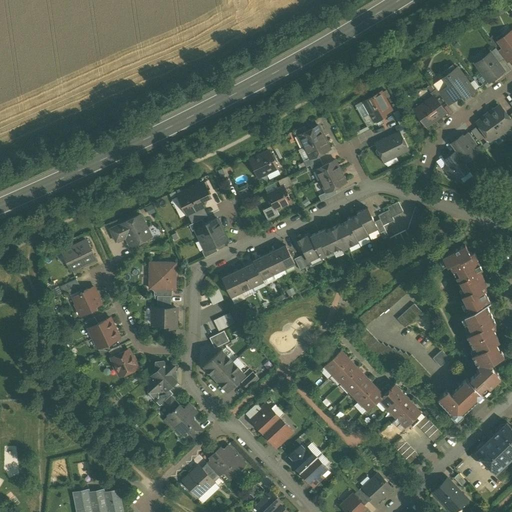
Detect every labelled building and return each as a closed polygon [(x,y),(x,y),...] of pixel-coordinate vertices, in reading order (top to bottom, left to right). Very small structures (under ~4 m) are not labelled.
[(511,35),(509,32),(498,41),(502,47),(497,51),(503,59),(505,62),(511,58),(511,59),(511,57),(511,35)] [(497,51),(495,48),(488,53),(490,55),(490,54),(496,63),(503,59),(497,51)] [(496,63),(490,54),(490,55),(477,64),(489,80),(502,71),(496,63)] [(456,67),(443,77),(448,84),(443,88),(453,101),(462,95),(462,96),(467,93),(468,94),(469,95),(474,91),(456,67)] [(443,88),(438,92),(448,105),(453,101),(443,88)] [(446,103),(436,89),(430,93),(433,97),(435,100),(436,99),(441,106),(446,103)] [(381,93),(363,103),(373,120),(381,116),(380,114),(390,109),(381,93)] [(441,106),(436,99),(435,100),(433,97),(414,111),(425,125),(428,125),(445,112),(441,106)] [(373,120),(363,103),(356,107),(366,124),(373,120)] [(511,123),(500,106),(494,111),(493,110),(491,112),(491,113),(489,116),(502,133),(508,129),(508,126),(511,123)] [(502,133),(489,116),(485,117),(485,116),(482,118),(483,119),(477,123),(490,140),(494,137),(496,137),(502,133)] [(403,123),(396,127),(398,132),(404,129),(405,132),(407,131),(403,123)] [(304,126),(293,131),(296,136),(299,135),(307,131),(304,126)] [(307,131),(299,135),(304,147),(324,137),(318,126),(307,131)] [(483,137),(476,128),(471,131),(478,141),(483,137)] [(399,132),(375,144),(377,149),(376,151),(378,154),(380,154),(383,160),(395,155),(395,156),(408,150),(399,132)] [(476,145),(468,134),(463,137),(471,148),(476,145)] [(462,136),(450,144),(456,151),(464,162),(475,154),(471,148),(463,137),(462,136)] [(324,137),(304,147),(310,159),(318,155),(330,149),(324,137)] [(362,140),(364,146),(372,144),(370,138),(362,140)] [(269,151),(250,160),(256,173),(263,169),(265,174),(277,168),(269,151)] [(464,162),(456,151),(444,160),(448,164),(456,175),(458,178),(469,170),(464,162)] [(318,155),(310,159),(303,162),(306,167),(310,165),(320,160),(318,155)] [(320,160),(310,165),(312,171),(315,170),(323,166),(320,160)] [(323,166),(315,170),(321,181),(340,171),(335,160),(323,166)] [(456,175),(448,164),(443,168),(451,179),(456,175)] [(346,182),(340,171),(321,181),(326,192),(334,188),(346,182)] [(288,176),(278,181),(281,187),(283,186),(284,188),(292,185),(288,176)] [(202,183),(178,195),(182,203),(186,204),(190,212),(190,213),(201,208),(203,207),(202,205),(204,198),(209,196),(202,183)] [(281,187),(268,194),(273,205),(275,209),(276,209),(291,202),(284,188),(283,186),(281,187)] [(326,192),(318,196),(321,201),(337,193),(334,188),(326,192)] [(398,202),(387,207),(389,210),(392,217),(403,212),(398,202)] [(273,205),(262,210),(267,220),(279,215),(276,209),(275,209),(273,205)] [(201,208),(190,213),(190,212),(187,213),(192,224),(202,219),(207,216),(203,207),(201,208)] [(426,211),(415,207),(407,230),(418,234),(426,211)] [(367,208),(356,213),(357,215),(367,234),(377,229),(374,222),(367,208)] [(389,210),(378,215),(380,220),(383,226),(394,221),(392,217),(389,210)] [(140,215),(121,224),(111,230),(116,241),(127,235),(130,243),(140,239),(141,241),(151,236),(140,215)] [(367,234),(357,215),(347,220),(347,221),(348,221),(357,240),(368,235),(367,234)] [(204,224),(195,229),(195,230),(200,240),(222,229),(217,218),(204,224)] [(192,224),(189,225),(192,231),(195,230),(195,229),(204,224),(202,219),(192,224)] [(380,220),(374,222),(382,238),(388,236),(383,226),(380,220)] [(337,226),(347,247),(348,247),(358,242),(357,240),(348,221),(347,221),(337,226)] [(325,229),(310,236),(319,255),(321,258),(326,255),(326,254),(333,251),(334,253),(342,249),(342,250),(348,248),(348,247),(347,247),(337,226),(326,231),(325,229)] [(222,229),(200,240),(205,250),(215,246),(227,239),(222,229)] [(405,231),(389,239),(394,249),(410,241),(405,231)] [(309,234),(298,239),(305,254),(308,260),(319,255),(310,236),(309,234)] [(86,240),(62,251),(72,270),(81,266),(81,267),(86,264),(86,263),(95,259),(86,240)] [(289,252),(286,245),(275,251),(284,269),(294,263),(292,258),(293,255),(291,252),(289,252)] [(465,245),(442,257),(447,266),(449,265),(458,282),(459,282),(479,271),(482,269),(475,257),(476,257),(474,253),(473,253),(473,252),(471,253),(470,254),(465,245)] [(215,246),(205,250),(202,251),(205,257),(217,251),(215,246)] [(275,251),(264,256),(273,274),(284,269),(275,251)] [(305,254),(300,256),(305,268),(311,265),(309,260),(308,260),(305,254)] [(264,256),(253,261),(254,263),(262,279),(273,274),(264,256)] [(305,268),(300,256),(294,259),(300,270),(305,268)] [(176,263),(150,262),(149,288),(152,288),(154,291),(157,288),(172,289),(175,289),(176,263)] [(254,263),(243,268),(252,286),(263,281),(262,279),(254,263)] [(243,268),(233,273),(241,291),(252,286),(243,268)] [(465,309),(468,314),(486,305),(490,303),(484,291),(486,290),(485,285),(486,284),(483,278),(484,278),(479,271),(459,282),(465,293),(461,296),(467,308),(465,309)] [(233,273),(222,279),(225,285),(224,287),(225,290),(228,291),(230,297),(241,291),(233,273)] [(76,279),(60,287),(63,292),(79,285),(76,279)] [(403,282),(377,305),(384,312),(384,313),(410,291),(403,282)] [(79,285),(63,292),(65,298),(81,290),(79,285)] [(93,287),(80,293),(80,294),(73,297),(77,304),(76,304),(81,315),(94,309),(93,307),(100,304),(95,294),(96,294),(93,287)] [(223,300),(218,289),(213,292),(218,303),(223,300)] [(218,303),(213,292),(207,295),(213,305),(218,303)] [(171,296),(157,296),(157,308),(170,308),(171,296)] [(376,304),(368,312),(374,319),(375,320),(384,312),(377,305),(376,304)] [(414,304),(397,320),(404,328),(421,312),(414,304)] [(466,323),(471,333),(466,335),(476,353),(495,343),(499,341),(495,334),(496,334),(493,329),(495,328),(494,323),(495,322),(486,305),(468,314),(464,316),(467,322),(466,323)] [(157,308),(152,308),(152,324),(162,324),(162,327),(176,328),(177,308),(170,308),(157,308)] [(367,311),(359,318),(366,327),(374,319),(368,312),(367,311)] [(229,326),(224,315),(219,318),(224,329),(229,326)] [(94,317),(85,322),(87,327),(97,323),(94,317)] [(110,318),(88,328),(98,348),(119,338),(110,318)] [(219,318),(213,321),(218,331),(224,329),(219,318)] [(381,345),(365,329),(357,336),(373,353),(374,351),(381,345)] [(224,331),(209,338),(214,348),(229,341),(224,331)] [(476,353),(472,355),(479,370),(469,380),(482,394),(500,377),(490,367),(491,366),(491,364),(491,363),(503,356),(500,350),(499,351),(495,343),(476,353)] [(381,345),(374,351),(378,355),(380,354),(386,348),(382,344),(381,345)] [(108,345),(98,350),(100,355),(108,351),(110,350),(108,345)] [(110,350),(108,351),(111,358),(124,352),(121,345),(110,350)] [(386,348),(380,354),(384,358),(386,356),(392,350),(388,346),(386,348)] [(392,350),(386,356),(390,360),(392,358),(398,352),(394,348),(392,350)] [(124,352),(111,358),(118,371),(117,373),(118,376),(122,377),(125,376),(125,374),(137,368),(134,361),(134,360),(133,361),(132,358),(133,357),(132,357),(128,350),(124,352)] [(221,350),(204,366),(207,370),(207,373),(210,373),(215,378),(233,362),(221,350)] [(340,350),(325,365),(333,374),(349,359),(340,350)] [(398,352),(392,358),(396,362),(397,361),(403,355),(399,351),(398,352)] [(449,359),(441,351),(433,359),(440,367),(449,359)] [(403,355),(397,361),(401,365),(403,363),(409,357),(405,353),(403,355)] [(431,376),(411,355),(409,357),(403,363),(423,384),(431,376)] [(349,359),(333,374),(342,383),(357,368),(349,359)] [(163,362),(156,362),(156,369),(157,371),(152,376),(154,378),(149,382),(149,395),(154,400),(158,397),(158,398),(168,389),(176,381),(173,378),(175,376),(176,372),(173,370),(174,370),(174,365),(170,365),(168,367),(163,362)] [(233,362),(215,378),(220,383),(220,387),(223,387),(226,390),(244,374),(233,362)] [(357,368),(342,383),(350,392),(366,377),(357,368)] [(259,379),(252,372),(241,382),(247,389),(248,389),(259,379)] [(366,377),(350,392),(359,401),(374,386),(366,377)] [(455,389),(452,392),(453,393),(452,395),(447,389),(437,399),(451,414),(451,413),(456,419),(470,405),(482,394),(469,380),(467,378),(455,389)] [(399,389),(395,385),(394,385),(383,395),(379,399),(383,403),(385,403),(389,407),(403,394),(399,390),(399,389)] [(374,386),(359,401),(367,410),(379,399),(383,395),(374,386)] [(168,389),(158,398),(158,397),(154,400),(160,406),(162,404),(171,396),(173,394),(168,389)] [(408,398),(404,394),(403,394),(389,407),(388,408),(391,412),(393,412),(397,416),(411,403),(408,399),(408,398)] [(171,396),(162,404),(166,409),(175,400),(171,396)] [(189,404),(183,409),(175,400),(166,409),(170,413),(166,416),(174,425),(193,408),(189,404)] [(266,403),(260,409),(264,413),(270,408),(266,403)] [(416,407),(412,403),(411,403),(397,416),(396,417),(400,421),(402,421),(406,426),(409,423),(420,413),(420,412),(416,408),(416,407)] [(199,426),(191,418),(197,412),(193,408),(174,425),(183,434),(186,430),(190,435),(199,426)] [(280,418),(270,408),(264,413),(254,423),(263,433),(280,418)] [(260,409),(250,418),(254,423),(264,413),(260,409)] [(420,413),(409,423),(413,427),(416,424),(424,417),(420,413)] [(424,417),(416,424),(420,429),(429,421),(425,416),(424,417)] [(280,418),(263,433),(273,443),(283,433),(289,428),(280,418)] [(429,421),(420,429),(424,433),(433,425),(429,421)] [(511,428),(506,422),(475,453),(481,459),(481,462),(486,468),(489,468),(495,474),(511,458),(511,428)] [(437,429),(433,425),(424,433),(429,438),(437,429)] [(199,426),(190,435),(195,439),(203,431),(199,426)] [(437,429),(429,438),(433,442),(441,434),(437,429)] [(283,433),(273,443),(277,447),(287,438),(283,433)] [(402,438),(393,446),(397,451),(406,442),(402,438)] [(406,442),(397,451),(401,455),(410,447),(406,442)] [(303,443),(287,458),(291,462),(307,447),(303,443)] [(245,464),(228,446),(220,453),(217,450),(210,457),(211,459),(224,472),(229,467),(235,473),(245,464)] [(291,462),(300,473),(316,457),(307,447),(291,462)] [(410,447),(401,455),(406,459),(414,451),(410,447)] [(414,451),(406,459),(410,464),(418,456),(414,451)] [(326,467),(316,457),(300,473),(310,483),(320,473),(326,467)] [(224,472),(211,459),(207,463),(217,475),(219,477),(224,472)] [(217,475),(207,463),(201,468),(212,480),(217,475)] [(201,468),(199,465),(183,480),(198,497),(214,482),(212,480),(201,468)] [(326,467),(320,473),(324,477),(330,472),(326,467)] [(225,472),(221,477),(226,482),(230,478),(225,472)] [(320,473),(310,483),(314,487),(324,477),(320,473)] [(363,488),(373,498),(376,502),(391,488),(378,474),(363,488)] [(468,484),(458,474),(454,478),(464,489),(468,484)] [(466,499),(447,479),(433,492),(452,511),(466,499)] [(258,483),(248,492),(253,498),(263,489),(258,483)] [(373,498),(363,488),(362,487),(358,491),(368,502),(369,502),(373,498)] [(88,489),(73,492),(76,508),(76,511),(123,511),(121,500),(119,489),(89,495),(88,489)] [(358,491),(353,495),(364,506),(368,502),(358,491)] [(271,492),(267,496),(266,494),(261,498),(262,500),(256,506),(261,511),(270,511),(280,503),(281,502),(271,492)] [(364,506),(353,495),(341,506),(346,511),(361,511),(366,508),(364,506)] [(287,511),(280,503),(270,511),(287,511)]
